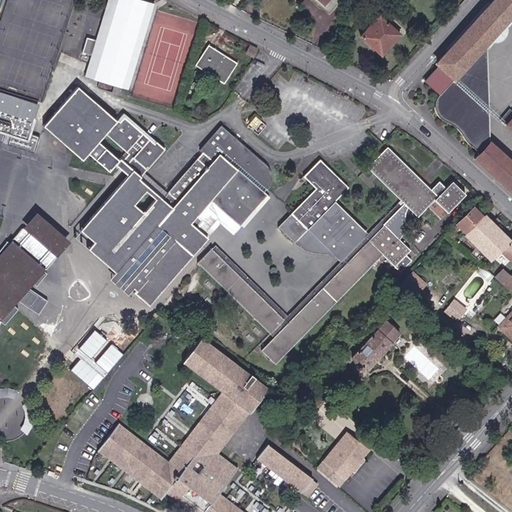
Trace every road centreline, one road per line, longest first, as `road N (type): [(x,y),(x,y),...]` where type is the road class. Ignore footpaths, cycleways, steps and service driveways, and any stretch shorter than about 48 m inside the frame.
road 1 (secondary): [(202,0),(388,99)]
road 2 (secondary): [(388,99),(511,207)]
road 3 (secondary): [(412,511),(511,400)]
road 4 (residential): [(477,0),(388,99)]
